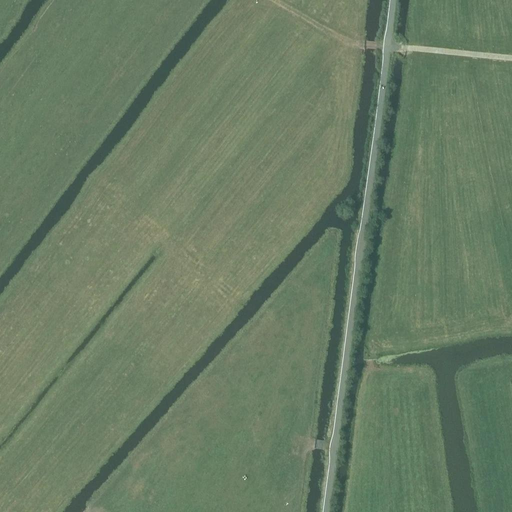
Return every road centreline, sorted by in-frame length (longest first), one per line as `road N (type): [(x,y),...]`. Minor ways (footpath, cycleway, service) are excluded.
road 1 (unclassified): [(325,511),(393,0)]
road 2 (track): [(278,0),(362,44),(511,58)]
